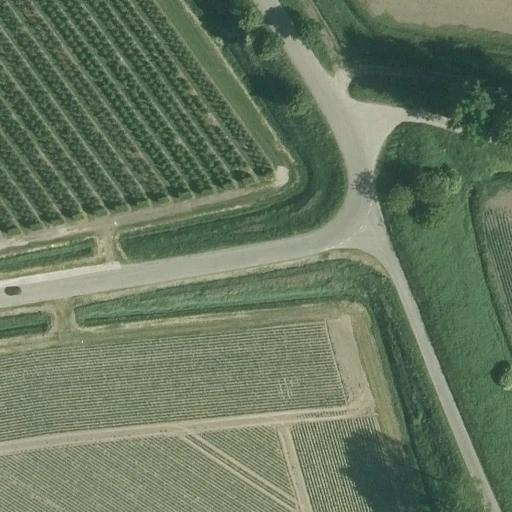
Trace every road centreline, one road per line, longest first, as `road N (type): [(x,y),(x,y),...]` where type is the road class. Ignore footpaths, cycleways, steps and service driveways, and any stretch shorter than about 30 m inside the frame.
road 1 (unclassified): [(354,219),(317,243),(0,296)]
road 2 (unclassified): [(493,511),(386,244),(354,219)]
road 3 (unclassified): [(511,143),(403,116),(345,130)]
road 4 (unclassified): [(345,130),(263,0)]
